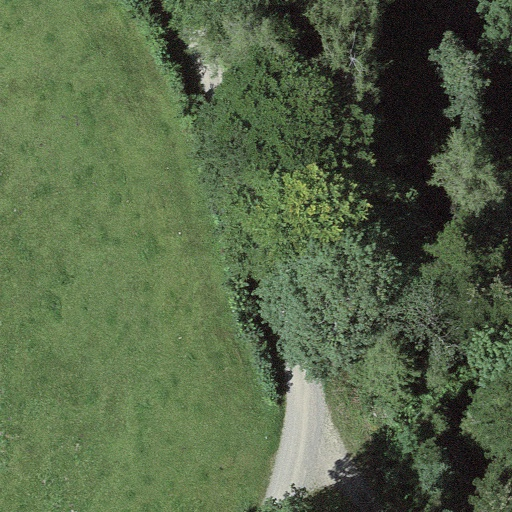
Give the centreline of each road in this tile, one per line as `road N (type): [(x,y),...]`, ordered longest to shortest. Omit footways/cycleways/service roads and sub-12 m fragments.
road 1 (track): [(163,0),(234,156),(265,362),(239,511)]
road 2 (track): [(357,511),(265,362)]
